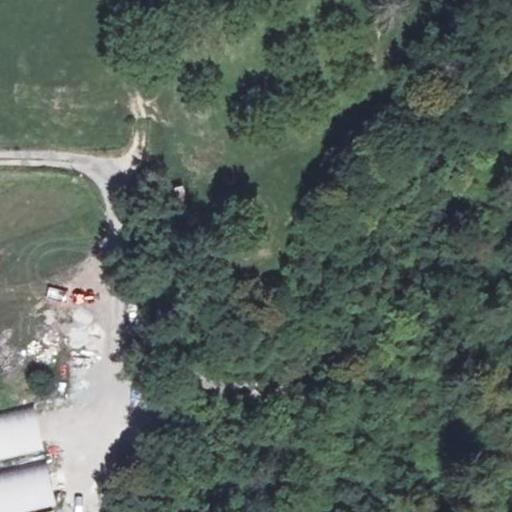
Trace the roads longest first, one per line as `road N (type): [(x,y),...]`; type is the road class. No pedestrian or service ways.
road 1 (track): [(0,158),(103,166),(132,180),(152,227),(168,355),(200,383),(224,390),(281,386),(303,379),(377,319),(511,111)]
road 2 (track): [(65,503),(123,353),(136,91)]
